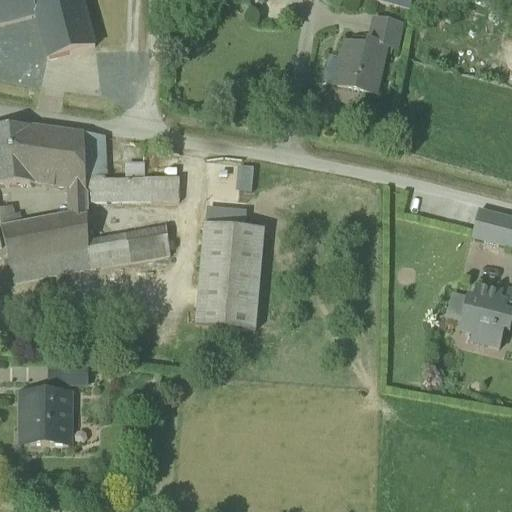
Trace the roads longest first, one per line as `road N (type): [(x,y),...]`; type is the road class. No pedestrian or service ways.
road 1 (residential): [(511,213),(390,181),(0,110)]
road 2 (unknown): [(149,137),(152,0)]
